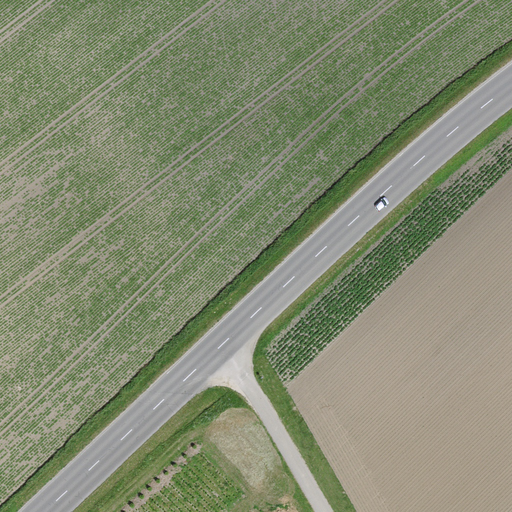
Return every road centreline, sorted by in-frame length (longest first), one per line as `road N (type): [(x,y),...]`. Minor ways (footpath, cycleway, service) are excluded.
road 1 (unclassified): [(511,83),(418,160),(230,339)]
road 2 (unclassified): [(230,339),(46,511)]
road 3 (residential): [(230,339),(332,511)]
